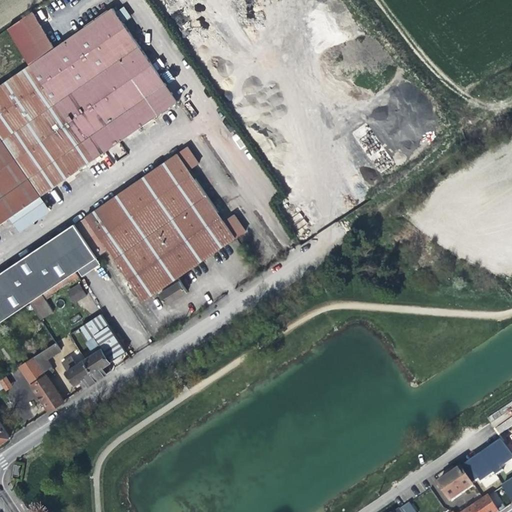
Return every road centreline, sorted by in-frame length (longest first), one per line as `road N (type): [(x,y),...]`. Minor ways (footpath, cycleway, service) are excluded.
road 1 (residential): [(0,465),(313,257)]
road 2 (track): [(354,0),(463,155)]
road 3 (track): [(463,155),(445,156),(313,257)]
road 4 (residential): [(486,428),(358,511)]
